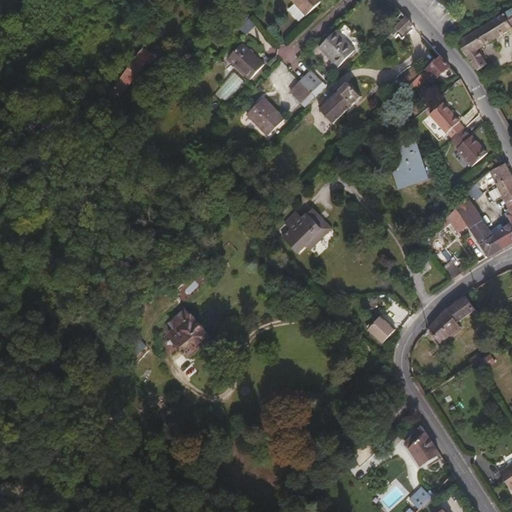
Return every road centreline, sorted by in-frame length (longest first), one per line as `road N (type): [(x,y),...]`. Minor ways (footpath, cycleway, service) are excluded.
road 1 (residential): [(488,511),(407,382),(402,353),(434,308),(511,258)]
road 2 (unclassified): [(400,0),(466,72),(511,156)]
